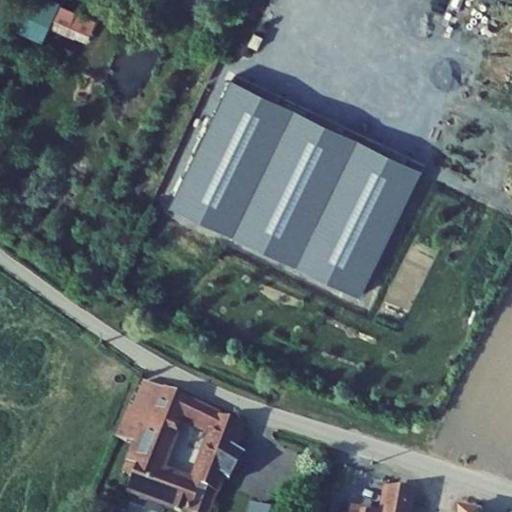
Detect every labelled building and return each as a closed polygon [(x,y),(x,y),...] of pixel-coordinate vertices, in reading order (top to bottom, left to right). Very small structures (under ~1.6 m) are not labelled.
[(100,10),(78,0),(61,0),(55,14),(91,30),(100,10)] [(242,425),(221,416),(221,415),(165,392),(165,393),(144,384),(134,410),(131,409),(117,438),(137,446),(126,476),(136,480),(130,495),(181,511),(210,511),(223,477),(230,481),(236,469),(227,465),(233,449),(242,425)] [(244,455),(233,449),(227,465),(236,469),(244,455)] [(422,511),(429,477),(404,472),(399,503),(367,496),(363,511),(422,511)] [(298,511),(303,498),(268,487),(259,511),(298,511)] [(94,501),(89,511),(121,511),(122,511),(94,501)]
